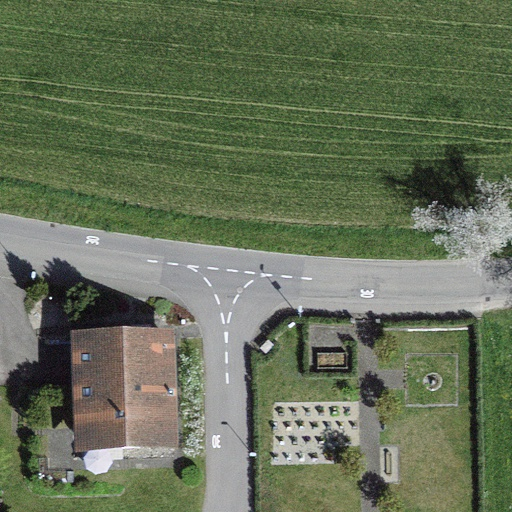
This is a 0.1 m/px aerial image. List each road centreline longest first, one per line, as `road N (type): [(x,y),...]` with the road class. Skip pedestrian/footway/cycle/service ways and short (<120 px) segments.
road 1 (unclassified): [(511,282),(226,271)]
road 2 (residential): [(226,271),(234,511)]
road 3 (unclassified): [(226,271),(0,231)]
